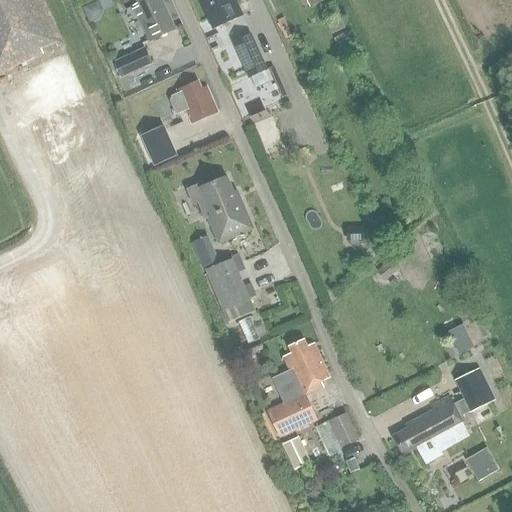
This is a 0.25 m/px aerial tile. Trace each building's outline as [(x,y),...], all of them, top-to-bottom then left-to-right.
[(0,0),(0,74),(61,46),(39,0),(0,0)] [(133,9),(148,44),(173,33),(158,0),(153,0),(133,0),(137,7),(133,9)] [(196,0),(211,32),(239,20),(230,0),(196,0)] [(97,1),(82,9),(89,23),(98,19),(101,10),(97,1)] [(331,35),(345,28),(339,17),(325,24),(331,35)] [(250,34),(231,43),(247,79),(266,70),(250,34)] [(121,80),(153,65),(145,48),(113,63),(121,80)] [(206,89),(199,92),(196,84),(176,92),(177,95),(169,99),(175,115),(184,111),(189,124),(216,113),(206,89)] [(162,132),(140,142),(151,168),(174,158),(162,132)] [(233,192),(227,177),(199,188),(197,185),(185,190),(192,206),(197,204),(203,221),(207,219),(217,244),(253,230),(237,190),(233,192)] [(363,227),(345,228),(346,243),(363,242),(363,227)] [(211,263),(201,240),(191,244),(201,267),(211,263)] [(206,271),(223,313),(252,301),(235,259),(217,266),(206,271)] [(384,282),(397,271),(388,262),(376,273),(384,282)] [(256,340),(264,337),(256,318),(248,321),(256,340)] [(458,355),(473,348),(462,325),(448,332),(458,355)] [(284,404),(267,412),(279,438),(317,421),(305,395),(303,390),(328,379),(313,345),(305,348),(302,341),(287,348),(289,354),(283,357),(289,370),(272,378),(284,404)] [(495,349),(492,343),(482,348),(478,350),(481,356),(495,349)] [(405,433),(391,441),(400,458),(414,451),(416,456),(419,454),(425,465),(443,456),(441,453),(470,437),(460,417),(471,412),(490,404),(475,370),(456,379),(465,399),(448,407),(446,402),(430,411),(433,415),(404,430),(405,433)] [(359,441),(345,414),(316,429),(329,456),(359,441)] [(282,445),(288,458),(305,450),(299,437),(282,445)] [(479,453),(492,474),(499,470),(486,449),(479,453)] [(354,459),(345,463),(350,473),(358,469),(354,459)]
